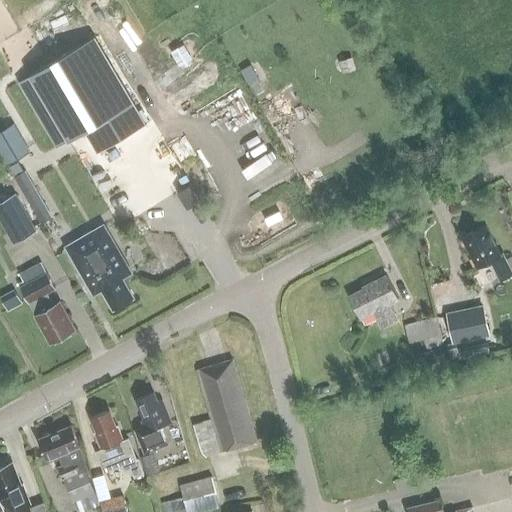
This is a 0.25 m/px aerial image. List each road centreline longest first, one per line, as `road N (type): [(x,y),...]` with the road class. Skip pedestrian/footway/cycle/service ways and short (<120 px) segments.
road 1 (unclassified): [(0,419),(255,280)]
road 2 (tertiary): [(255,280),(511,152)]
road 3 (tertiary): [(312,511),(255,280)]
